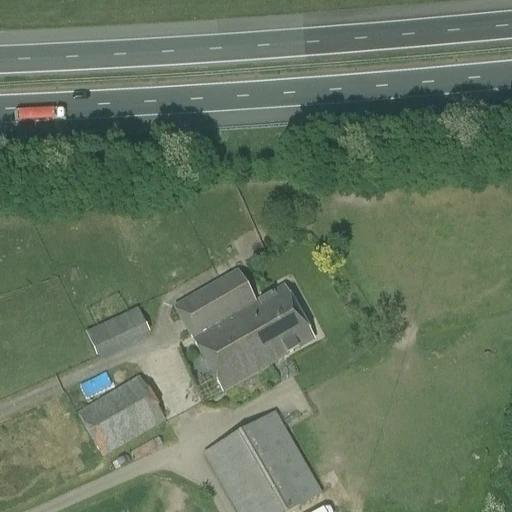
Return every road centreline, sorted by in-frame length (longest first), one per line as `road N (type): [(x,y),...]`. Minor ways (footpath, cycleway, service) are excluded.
road 1 (motorway): [(0,109),(511,72)]
road 2 (motorway): [(511,25),(0,61)]
